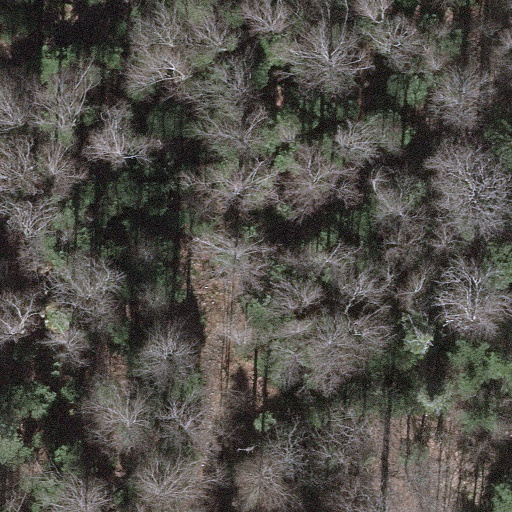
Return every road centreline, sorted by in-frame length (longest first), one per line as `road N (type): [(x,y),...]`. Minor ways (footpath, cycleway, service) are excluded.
road 1 (track): [(208,511),(223,333),(241,283),(275,237),(324,195),(511,107)]
road 2 (track): [(124,0),(21,57),(0,59)]
